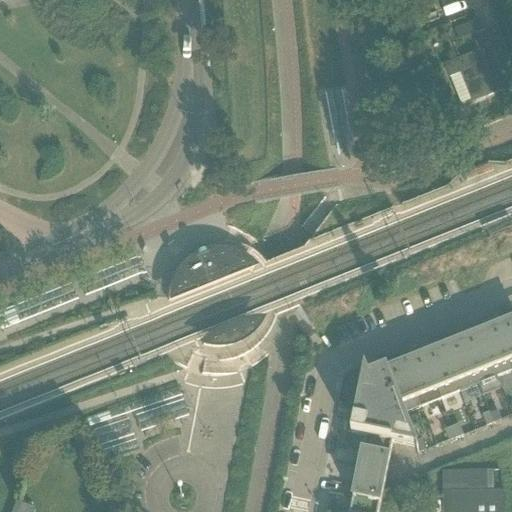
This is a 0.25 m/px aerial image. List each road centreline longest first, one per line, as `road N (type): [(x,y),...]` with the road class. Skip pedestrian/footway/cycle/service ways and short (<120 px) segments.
road 1 (residential): [(298,511),(327,368),(511,289)]
road 2 (unclassified): [(123,216),(149,207),(184,164),(195,123),(189,95)]
road 3 (unclassified): [(189,95),(123,216)]
road 4 (unclassified): [(206,511),(205,481),(178,468),(156,483),(156,511)]
